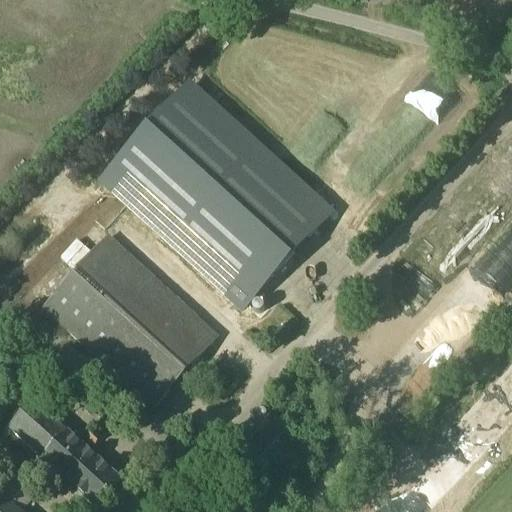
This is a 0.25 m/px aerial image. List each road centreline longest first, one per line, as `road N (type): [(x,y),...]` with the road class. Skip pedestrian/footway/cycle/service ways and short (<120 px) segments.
road 1 (unclassified): [(215,432),(511,133)]
road 2 (unclassified): [(511,70),(249,0)]
road 3 (track): [(306,511),(365,381),(314,332)]
